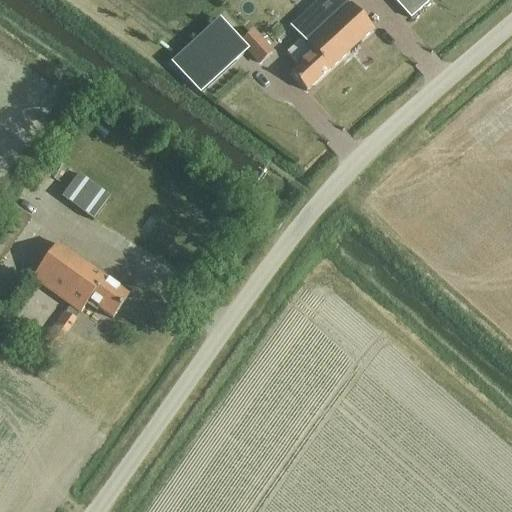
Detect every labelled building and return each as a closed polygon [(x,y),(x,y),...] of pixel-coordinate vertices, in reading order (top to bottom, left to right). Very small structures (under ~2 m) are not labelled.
[(290,75),(306,93),(372,32),(343,1),(343,2),(340,0),(319,0),(289,29),(301,41),(286,54),(299,67),(290,75)] [(390,0),(407,20),(427,2),(425,0),(390,0)] [(239,46),(260,69),(274,57),(254,33),(239,46)] [(62,203),(93,224),(110,200),(79,178),(62,203)] [(0,215),(0,264),(29,222),(6,206),(0,215)] [(87,304),(111,321),(128,298),(55,247),(31,282),(79,316),(87,304)] [(43,343),(54,351),(75,322),(63,315),(43,343)]
